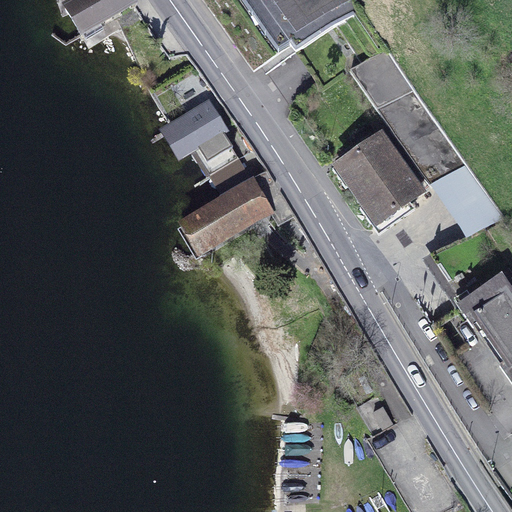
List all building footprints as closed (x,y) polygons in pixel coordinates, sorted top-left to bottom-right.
[(130,0),(78,0),(66,8),(83,36),(134,6),(130,0)] [(340,0),(257,0),(293,53),(350,14),(340,0)] [(387,50),(352,74),(432,190),(466,166),(387,50)] [(203,137),(166,160),(184,189),(221,166),(203,137)] [(379,137),(334,170),(379,231),(424,198),(379,137)] [(241,160),(215,175),(227,195),(262,175),(257,166),(247,171),(241,160)] [(257,189),(188,230),(202,254),(271,212),(257,189)] [(511,283),(510,280),(464,312),(511,381),(511,283)] [(363,367),(342,379),(375,435),(387,428),(392,437),(400,432),(404,438),(418,430),(409,415),(396,423),(363,367)]
